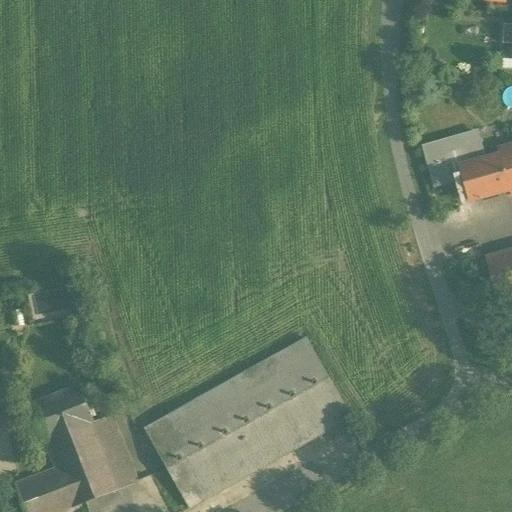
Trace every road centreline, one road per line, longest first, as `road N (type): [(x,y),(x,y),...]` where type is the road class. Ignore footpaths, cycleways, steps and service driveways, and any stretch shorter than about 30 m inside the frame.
road 1 (track): [(471,398),(391,132),(393,0)]
road 2 (unclassified): [(511,372),(269,511)]
